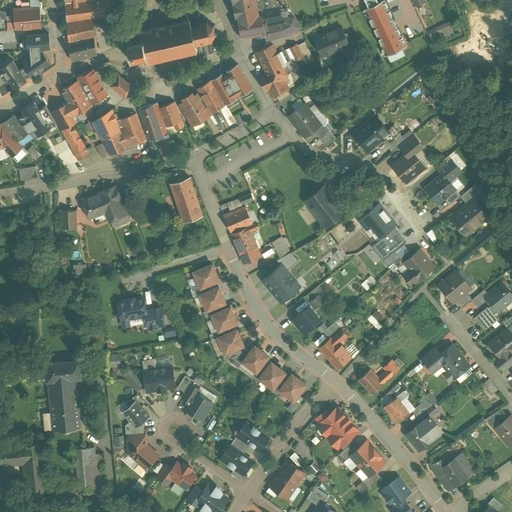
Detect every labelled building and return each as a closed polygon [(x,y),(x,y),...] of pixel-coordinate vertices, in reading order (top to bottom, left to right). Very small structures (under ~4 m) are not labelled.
[(63,0),(65,22),(88,20),(112,18),(109,0),(63,0)] [(226,0),(228,9),(254,4),(252,0),(226,0)] [(260,32),(254,4),(228,9),(234,38),(260,32)] [(406,50),(386,5),(363,15),(384,60),(406,50)] [(39,7),(11,9),(12,16),(6,16),(7,30),(40,28),(39,7)] [(259,27),(262,40),(277,35),(297,26),(291,13),(276,20),(259,27)] [(121,41),(125,61),(139,58),(140,65),(189,53),(191,59),(207,55),(205,43),(209,37),(209,29),(202,22),(186,26),(184,19),(133,30),(135,38),(121,41)] [(66,44),(91,38),(88,20),(65,22),(66,44)] [(432,43),(454,33),(449,24),(428,34),(432,43)] [(340,26),(312,38),(321,58),(349,46),(340,26)] [(46,30),(22,30),(22,46),(26,46),(27,57),(20,63),(29,78),(51,65),(41,50),(48,49),(46,30)] [(91,38),(66,44),(70,61),(95,55),(91,38)] [(311,57),(303,42),(296,45),(302,58),(304,61),(311,57)] [(302,58),(296,45),(288,49),(294,61),(302,58)] [(267,47),(250,55),(259,74),(253,78),(261,93),(265,92),(268,98),(287,90),(267,47)] [(26,81),(10,59),(0,66),(0,73),(13,90),(26,81)] [(208,82),(218,99),(233,91),(239,101),(252,93),(236,66),(208,82)] [(91,71),(73,77),(76,81),(90,106),(105,97),(91,71)] [(132,88),(115,75),(106,87),(122,100),(132,88)] [(73,116),(90,106),(76,81),(58,92),(64,101),(73,116)] [(218,99),(208,82),(195,89),(208,112),(218,106),(227,122),(230,120),(218,99)] [(208,112),(195,89),(176,100),(189,123),(208,112)] [(49,113),(37,98),(15,114),(39,146),(50,137),(38,122),(49,113)] [(182,128),(173,100),(155,106),(163,126),(171,123),(174,131),(182,128)] [(73,116),(64,101),(47,111),(49,113),(76,161),(88,154),(72,126),(77,123),(73,116)] [(283,115),(291,126),(309,112),(300,101),(283,115)] [(146,140),(165,135),(163,126),(155,106),(155,103),(137,108),(146,140)] [(89,120),(105,158),(145,141),(133,112),(119,118),(124,129),(118,132),(109,111),(89,120)] [(318,124),(309,112),(291,126),(301,138),(311,130),(318,124)] [(11,113),(0,122),(0,125),(14,143),(27,132),(11,113)] [(382,136),(386,133),(383,130),(373,117),(351,134),(364,151),(382,136)] [(318,124),(311,130),(324,148),(334,141),(320,123),(318,124)] [(403,140),(390,124),(383,130),(386,133),(382,136),(386,141),(382,143),(389,151),(403,140)] [(0,149),(10,158),(19,149),(0,127),(0,149)] [(400,156),(387,166),(404,187),(428,168),(417,154),(423,149),(412,135),(394,149),(400,156)] [(171,153),(167,138),(160,141),(164,155),(171,153)] [(418,190),(424,197),(451,176),(449,174),(455,169),(445,156),(428,170),(433,177),(418,190)] [(17,169),(19,180),(36,177),(34,166),(17,169)] [(459,186),(451,176),(424,197),(433,208),(459,186)] [(185,179),(165,185),(177,223),(197,217),(185,179)] [(463,202),(446,215),(464,238),(490,218),(476,200),(484,194),(475,183),(458,196),(463,202)] [(113,185),(78,199),(86,219),(103,212),(109,228),(127,221),(113,185)] [(321,227),(339,213),(320,188),(301,202),(321,227)] [(229,236),(248,228),(257,224),(248,201),(219,213),(229,236)] [(376,201),(352,220),(370,244),(374,241),(390,229),(394,225),(376,201)] [(73,211),(59,211),(59,228),(73,228),(73,211)] [(248,228),(229,236),(240,263),(259,255),(248,228)] [(256,229),(251,232),(254,239),(259,237),(256,229)] [(374,241),(385,256),(402,243),(390,229),(374,241)] [(270,240),(275,255),(286,252),(282,237),(270,240)] [(418,246),(399,262),(406,270),(398,277),(409,289),(436,266),(418,246)] [(85,273),(84,264),(71,265),(72,274),(85,273)] [(210,266),(190,273),(196,288),(215,281),(210,266)] [(456,266),(432,285),(449,306),(473,288),(456,266)] [(294,278),(284,268),(259,291),(273,306),(285,296),(281,290),(294,278)] [(488,294),(485,296),(488,299),(492,304),(498,311),(511,299),(511,294),(502,282),(488,294)] [(216,287),(195,295),(202,312),(222,304),(216,287)] [(485,296),(488,294),(485,289),(471,300),(477,308),(488,299),(485,296)] [(143,296),(114,301),(119,329),(129,327),(127,319),(142,316),(144,329),(160,326),(158,310),(145,312),(143,296)] [(308,301),(285,319),(299,338),(323,321),(308,301)] [(498,311),(492,304),(488,307),(487,306),(473,318),(484,331),(498,319),(494,314),(498,311)] [(226,307),(208,315),(215,331),(233,323),(226,307)] [(371,315),(378,322),(383,317),(375,310),(371,315)] [(503,329),(483,345),(497,363),(511,351),(511,313),(499,324),(503,329)] [(348,339),(339,330),(317,349),(335,370),(348,358),(339,347),(348,339)] [(233,331),(216,338),(222,353),(239,346),(233,331)] [(434,344),(416,360),(430,376),(440,367),(444,372),(441,375),(448,383),(470,364),(449,341),(439,350),(434,344)] [(265,357),(251,346),(239,363),(253,373),(265,357)] [(118,368),(118,354),(106,354),(107,368),(118,368)] [(80,360),(45,363),(46,382),(48,382),(77,379),(82,378),(80,360)] [(281,372),(268,363),(257,379),(270,388),(281,372)] [(171,366),(157,368),(162,390),(166,389),(166,388),(175,386),(171,366)] [(369,367),(353,381),(368,397),(384,383),(369,367)] [(157,368),(143,371),(147,391),(148,391),(157,390),(157,391),(162,390),(157,368)] [(123,375),(132,390),(138,387),(128,371),(123,375)] [(301,385),(289,375),(278,390),(290,399),(301,385)] [(77,379),(48,382),(52,431),(81,428),(77,379)] [(489,395),(496,391),(489,379),(482,383),(489,395)] [(213,403),(195,392),(184,408),(202,420),(213,403)] [(416,404),(421,411),(435,398),(429,392),(416,404)] [(394,394),(378,406),(394,427),(409,415),(394,394)] [(150,417),(133,397),(126,403),(128,406),(122,411),(136,428),(150,417)] [(325,441),(345,419),(336,410),(327,418),(320,412),(312,420),(315,423),(311,427),(325,441)] [(511,415),(509,412),(489,427),(505,448),(511,442),(511,415)] [(439,432),(426,417),(403,436),(415,451),(439,432)] [(243,419),(229,438),(256,457),(270,437),(243,419)] [(345,419),(325,441),(338,454),(350,443),(346,438),(355,429),(345,419)] [(158,455),(146,445),(145,433),(127,434),(129,453),(146,468),(158,455)] [(229,438),(216,457),(243,476),(256,457),(229,438)] [(357,467),(373,451),(363,441),(350,454),(347,457),(357,467)] [(43,443),(0,446),(0,466),(23,464),(26,493),(47,491),(43,443)] [(95,447),(71,449),(75,494),(107,491),(104,452),(96,453),(95,447)] [(350,454),(346,450),(336,459),(340,463),(347,457),(350,454)] [(373,451),(357,467),(367,477),(373,471),(383,462),(373,451)] [(442,453),(426,466),(448,493),(470,475),(454,455),(447,460),(442,453)] [(194,475),(174,461),(170,467),(164,463),(154,477),(166,485),(170,480),(183,489),(194,475)] [(285,462),(276,475),(294,487),(303,474),(285,462)] [(320,481),(326,477),(322,471),(316,476),(320,481)] [(369,489),(380,478),(373,471),(367,477),(362,482),(369,489)] [(276,475),(268,487),(286,499),(294,487),(276,475)] [(408,492),(394,475),(377,489),(391,506),(387,509),(389,511),(411,511),(401,498),(408,492)] [(214,489),(208,484),(196,502),(203,506),(202,508),(207,511),(208,511),(209,511),(210,511),(217,511),(221,507),(222,507),(222,506),(227,498),(221,493),(222,492),(217,486),(214,489)] [(327,498),(312,489),(305,499),(317,506),(319,502),(322,505),(327,498)] [(487,505),(488,507),(489,506),(495,511),(496,511),(503,505),(494,497),(487,505)] [(317,506),(312,511),(333,511),(322,505),(319,502),(317,506)]
